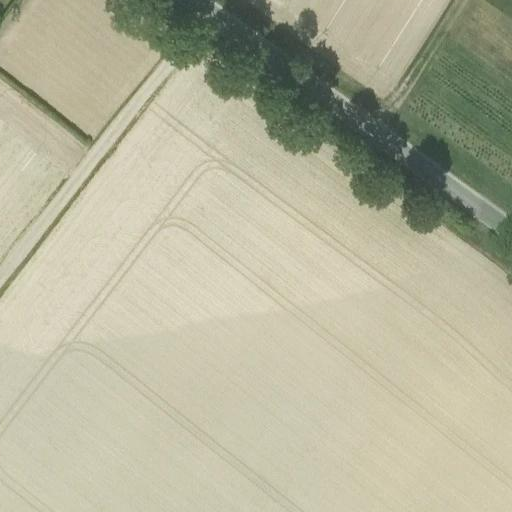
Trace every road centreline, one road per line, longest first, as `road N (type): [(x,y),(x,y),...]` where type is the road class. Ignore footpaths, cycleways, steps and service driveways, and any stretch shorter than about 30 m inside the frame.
road 1 (unclassified): [(511,245),(182,0)]
road 2 (track): [(205,17),(0,282)]
road 3 (track): [(467,0),(377,145)]
